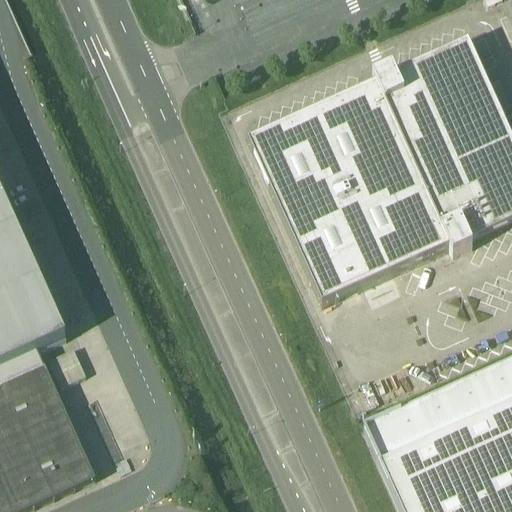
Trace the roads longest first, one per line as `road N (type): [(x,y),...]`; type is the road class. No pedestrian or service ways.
road 1 (secondary): [(335,511),(106,0)]
road 2 (secondary): [(67,0),(291,511)]
